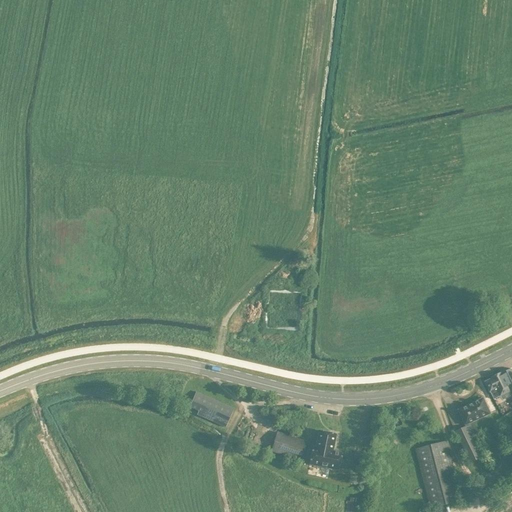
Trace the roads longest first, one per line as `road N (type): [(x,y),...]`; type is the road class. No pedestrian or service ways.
road 1 (secondary): [(0,386),(47,368),(133,355),(348,396),(436,380),(511,345)]
road 2 (track): [(335,0),(310,223),(226,311),(214,367)]
